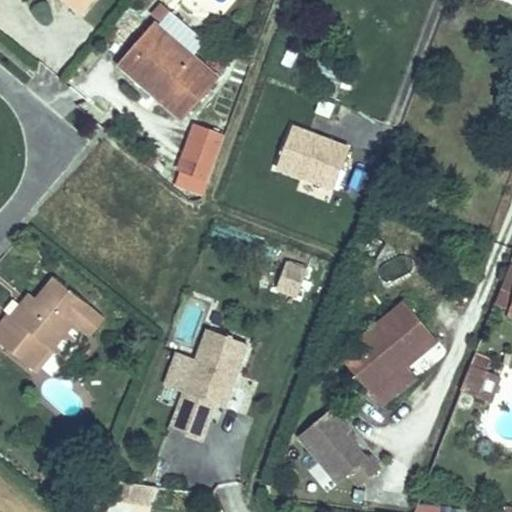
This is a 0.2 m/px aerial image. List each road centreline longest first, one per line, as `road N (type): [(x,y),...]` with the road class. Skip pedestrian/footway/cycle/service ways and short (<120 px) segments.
road 1 (residential): [(0,234),(24,214),(44,169),(37,116),(0,73)]
road 2 (track): [(441,0),(394,124)]
